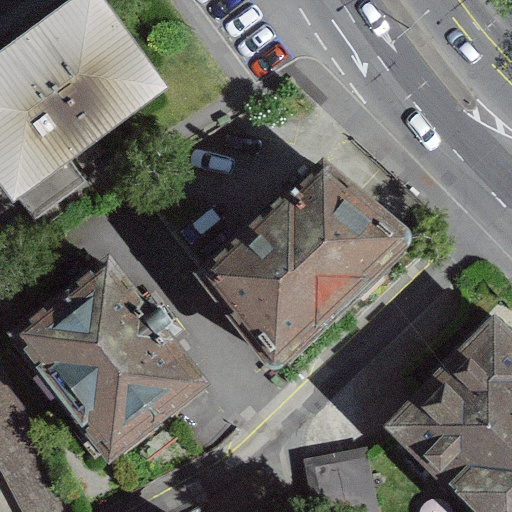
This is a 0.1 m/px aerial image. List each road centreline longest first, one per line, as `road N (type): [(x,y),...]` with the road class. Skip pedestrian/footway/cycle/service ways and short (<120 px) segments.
road 1 (residential): [(511,211),(242,469),(164,511)]
road 2 (tertiary): [(343,0),(400,85),(511,205)]
